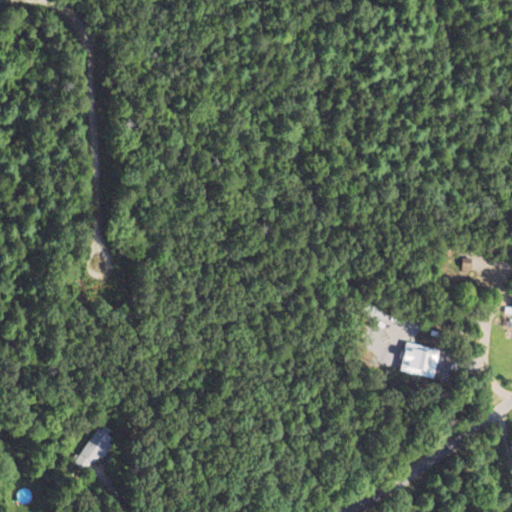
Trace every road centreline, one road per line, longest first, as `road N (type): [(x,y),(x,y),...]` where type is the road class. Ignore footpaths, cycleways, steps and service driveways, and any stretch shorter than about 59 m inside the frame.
road 1 (residential): [(0,4),(47,7),(80,42),(95,269)]
road 2 (residential): [(511,396),(341,511)]
